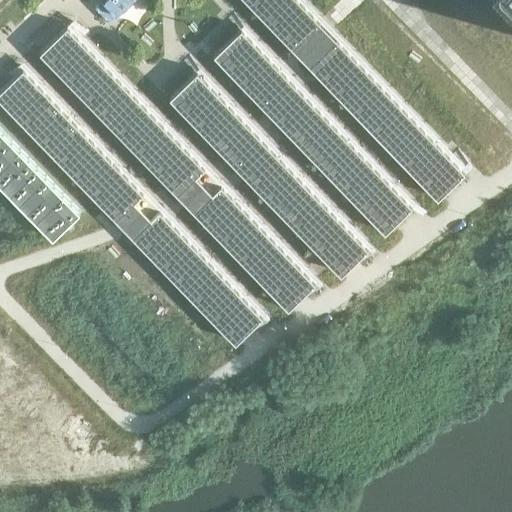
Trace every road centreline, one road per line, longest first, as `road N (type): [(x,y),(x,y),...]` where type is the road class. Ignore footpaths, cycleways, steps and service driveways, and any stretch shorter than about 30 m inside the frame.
road 1 (residential): [(511,172),(148,423),(114,412),(0,296)]
road 2 (residential): [(392,0),(511,123)]
